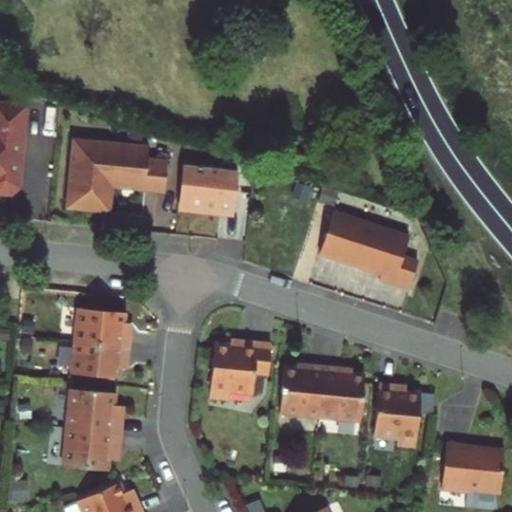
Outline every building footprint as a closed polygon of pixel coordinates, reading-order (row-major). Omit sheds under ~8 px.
[(23,191),(32,108),(0,104),(0,194),(1,196),(15,197),(23,191)] [(78,143),(71,211),(101,214),(103,189),(116,190),(168,196),(171,166),(152,164),(153,152),(78,143)] [(189,163),(182,206),(233,214),(240,172),(189,163)] [(116,190),(103,189),(101,214),(113,216),(116,190)] [(404,237),(332,216),(320,258),(381,276),(380,282),(410,291),(418,264),(400,258),(404,237)] [(80,342),(134,348),(136,333),(129,332),(129,325),(130,314),(84,309),(80,342)] [(77,375),(124,380),(125,369),(126,362),(133,363),(134,348),(80,342),(77,375)] [(244,347),(217,345),(212,399),(231,400),(232,393),(256,395),(257,374),(271,375),(274,345),(245,343),(244,347)] [(312,370),(287,368),(283,414),(323,418),(328,369),(312,367),(312,370)] [(344,370),(328,369),(323,418),(364,422),(368,376),(343,374),(344,370)] [(397,388),(381,386),(376,437),(400,439),(399,447),(418,449),(424,393),(397,390),(397,388)] [(71,429),(125,435),(127,418),(118,418),(119,407),(120,394),(75,390),(71,429)] [(127,418),(128,408),(119,407),(118,418),(127,418)] [(124,450),(125,435),(71,429),(68,468),(113,472),(114,460),(115,450),(124,450)] [(502,495),(507,452),(488,449),(486,452),(467,449),(467,447),(448,445),(444,490),(475,493),(475,492),(502,495)] [(123,461),(124,450),(115,450),(114,460),(123,461)] [(85,511),(144,511),(140,501),(132,505),(127,495),(122,484),(81,502),(83,505),(85,511)] [(132,505),(140,501),(135,491),(127,495),(132,505)]
